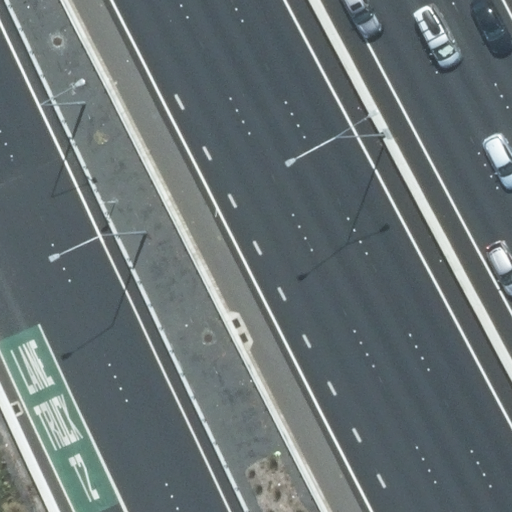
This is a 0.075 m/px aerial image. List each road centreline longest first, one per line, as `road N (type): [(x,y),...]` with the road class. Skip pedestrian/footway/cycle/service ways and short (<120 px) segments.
road 1 (motorway): [(483,511),(211,0)]
road 2 (motorway): [(200,511),(0,89)]
road 3 (motorway): [(452,0),(511,106)]
